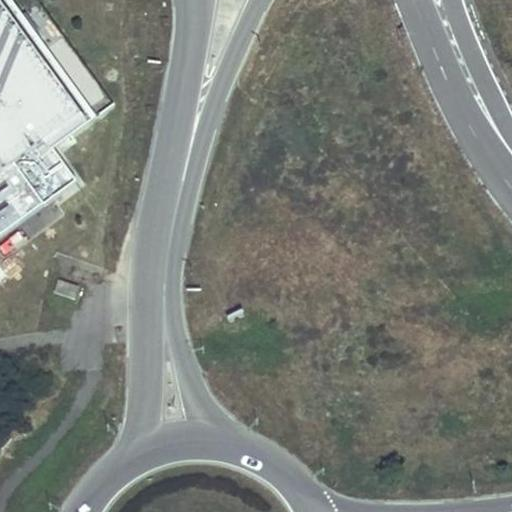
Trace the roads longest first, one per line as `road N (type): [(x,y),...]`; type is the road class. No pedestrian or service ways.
road 1 (secondary): [(228,442),(187,379),(173,282),(214,101),(262,0)]
road 2 (secondary): [(194,0),(148,270),(135,452)]
